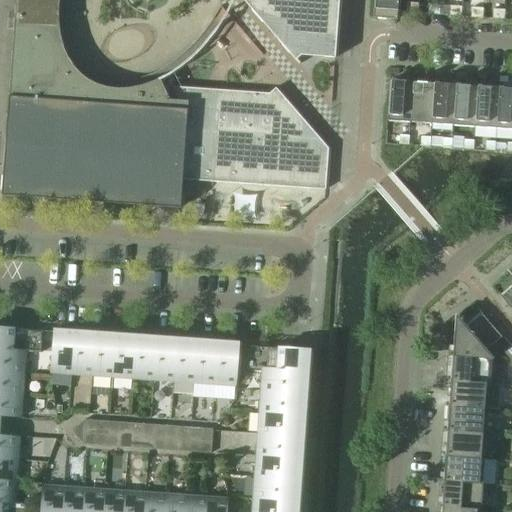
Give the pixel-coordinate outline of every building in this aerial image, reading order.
[(1,196),(179,209),(181,180),(188,89),(180,88),(172,72),(167,75),(155,81),(141,87),(126,90),(116,90),(106,89),(97,86),(87,81),(79,75),(73,67),(67,59),(63,50),(59,35),(58,21),(58,6),(59,0),(0,0),(0,139),(5,139),(1,196)] [(241,0),(298,65),(299,65),(296,61),(300,57),(334,59),(338,0),(241,0)] [(397,0),(373,0),(372,19),(396,20),(397,0)] [(417,14),(418,5),(406,4),(405,13),(417,14)] [(439,16),(439,6),(428,5),(427,15),(439,16)] [(460,17),(461,8),(449,7),(449,16),(460,17)] [(482,19),(482,9),(471,8),(470,18),(482,19)] [(503,20),(504,11),(492,10),(492,19),(503,20)] [(409,123),(412,82),(389,81),(386,122),(409,123)] [(431,125),(434,84),(412,82),(409,123),(431,125)] [(452,126),(455,86),(434,84),(431,125),(452,126)] [(474,128),(477,87),(455,86),(452,126),(474,128)] [(495,129),(498,89),(477,87),(474,128),(495,129)] [(181,180),(325,191),(328,149),(304,122),(294,121),(295,113),(296,113),(275,89),(268,94),(188,89),(181,180)] [(511,130),(511,89),(498,89),(495,129),(511,130)] [(408,145),(408,136),(399,136),(398,145),(408,145)] [(429,147),(430,138),(420,137),(420,146),(429,147)] [(451,149),(451,139),(442,139),(441,148),(451,149)] [(472,150),(473,141),(463,140),(463,150),(472,150)] [(494,152),(495,142),(485,142),(484,151),(494,152)] [(511,271),(506,271),(511,278),(511,284),(500,295),(499,294),(498,295),(511,311),(511,271)] [(503,340),(504,339),(480,311),(479,312),(480,314),(464,327),(454,315),(453,337),(451,357),(492,360),(492,359),(486,352),(502,338),(503,340)] [(7,326),(7,329),(0,328),(0,351),(26,353),(40,354),(42,333),(48,333),(48,332),(7,329),(7,326)] [(54,330),(54,332),(53,332),(50,374),(71,375),(74,334),(54,332),(54,330)] [(75,331),(74,331),(74,334),(71,375),(91,377),(94,335),(75,334),(75,331)] [(95,333),(95,335),(94,335),(91,377),(112,378),(115,337),(95,335),(95,333)] [(115,334),(115,337),(112,378),(132,380),(135,338),(115,337),(115,334)] [(135,336),(135,338),(132,380),(153,381),(156,340),(136,338),(136,336),(135,336)] [(156,337),(156,340),(153,381),(173,383),(176,341),(156,340),(156,337)] [(176,339),(176,341),(173,383),(193,384),(196,342),(176,341),(177,339),(176,339)] [(197,342),(197,340),(196,340),(196,342),(193,384),(214,385),(217,344),(197,342)] [(217,344),(217,342),(217,341),(217,344),(214,385),(235,387),(238,345),(217,344)] [(511,362),(511,348),(509,345),(509,346),(503,352),(511,362)] [(247,369),(261,370),(306,373),(307,350),(284,349),(284,346),(283,349),(243,346),(243,347),(249,347),(247,369)] [(26,353),(0,351),(0,372),(24,374),(26,353)] [(492,360),(451,357),(450,357),(451,357),(450,382),(489,385),(490,360),(491,361),(492,360)] [(308,373),(306,373),(261,370),(260,391),(304,394),(306,373),(308,374),(308,373)] [(0,394),(23,396),(24,374),(0,372),(0,394)] [(489,385),(450,382),(448,382),(450,382),(448,407),(487,410),(489,385)] [(306,395),(304,394),(260,391),(258,413),(303,416),(304,395),(306,395)] [(0,416),(21,418),(20,421),(21,421),(23,396),(0,394),(0,416)] [(487,410),(448,407),(446,407),(448,407),(446,432),(485,435),(487,410)] [(305,416),(303,416),(258,413),(257,434),(301,438),(302,417),(305,417),(305,416)] [(87,433),(88,421),(84,421),(73,430),(73,432),(87,433)] [(108,435),(109,422),(88,421),(87,433),(108,435)] [(128,436),(129,424),(109,422),(108,435),(128,436)] [(148,438),(149,425),(129,424),(128,436),(148,438)] [(169,439),(170,427),(149,425),(148,438),(169,439)] [(189,440),(190,428),(170,427),(169,439),(189,440)] [(211,442),(212,429),(190,428),(189,440),(210,442),(211,442)] [(87,445),(87,433),(73,432),(73,434),(82,445),(87,445)] [(485,435),(446,432),(444,432),(446,433),(444,457),(483,460),(485,435)] [(107,447),(108,435),(87,433),(87,445),(107,447)] [(303,438),(301,438),(257,434),(255,456),(299,459),(301,438),(303,438)] [(127,448),(128,436),(108,435),(107,447),(127,448)] [(19,438),(0,437),(0,459),(18,461),(20,436),(19,436),(19,438)] [(148,450),(148,438),(128,436),(127,448),(148,450)] [(168,451),(169,439),(148,438),(148,450),(168,451)] [(188,453),(189,440),(169,439),(168,451),(188,453)] [(211,442),(210,442),(189,440),(188,453),(211,454),(211,442)] [(302,459),(299,459),(255,456),(254,477),(298,481),(299,460),(302,460),(302,459)] [(481,485),(483,460),(444,457),(444,458),(443,457),(443,458),(444,458),(442,483),(481,485)] [(0,480),(17,482),(18,461),(0,459),(0,480)] [(300,481),(298,481),(254,477),(252,499),(296,502),(298,481),(300,481)] [(0,502),(15,504),(17,482),(0,480),(0,502)] [(480,511),(481,485),(442,483),(441,483),(442,483),(441,508),(480,511)] [(61,511),(63,488),(42,487),(39,511),(61,511)] [(81,511),(83,489),(63,488),(61,511),(81,511)] [(102,511),(104,491),(83,489),(81,511),(102,511)] [(122,511),(124,492),(104,491),(102,511),(122,511)] [(143,511),(144,494),(124,492),(122,511),(143,511)] [(163,511),(165,495),(144,494),(143,511),(163,511)] [(184,511),(185,497),(165,495),(163,511),(184,511)] [(204,511),(206,498),(185,497),(184,511),(204,511)] [(206,498),(204,511),(225,511),(227,500),(206,498)] [(299,502),(296,502),(252,499),(251,511),(295,511),(296,503),(299,503),(299,502)] [(15,504),(0,502),(0,511),(29,511),(30,505),(15,504)]
